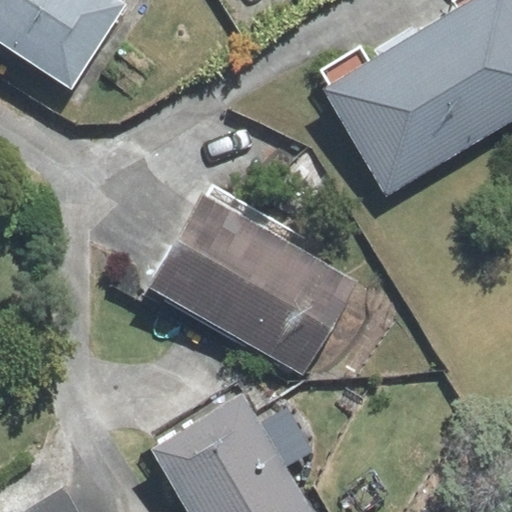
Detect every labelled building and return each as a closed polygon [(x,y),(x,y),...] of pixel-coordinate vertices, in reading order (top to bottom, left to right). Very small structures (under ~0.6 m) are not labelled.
[(115,0),(0,0),(0,52),(67,94),(122,4),(115,0)] [(511,9),(506,0),(460,0),(309,91),(378,204),(511,123),(511,9)] [(190,193),(137,289),(300,378),(353,282),(190,193)] [(310,511),(233,389),(135,451),(173,511),(310,511)] [(68,511),(54,487),(9,511),(68,511)]
